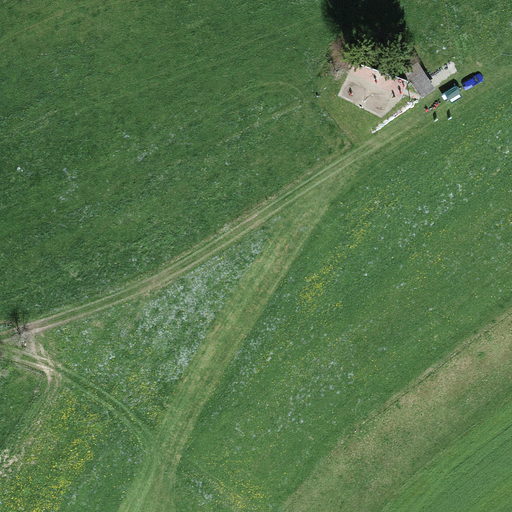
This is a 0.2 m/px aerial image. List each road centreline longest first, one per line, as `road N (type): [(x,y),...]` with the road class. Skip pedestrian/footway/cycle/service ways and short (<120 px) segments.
road 1 (track): [(0,338),(149,284),(479,75)]
road 2 (track): [(222,511),(79,386),(0,350)]
